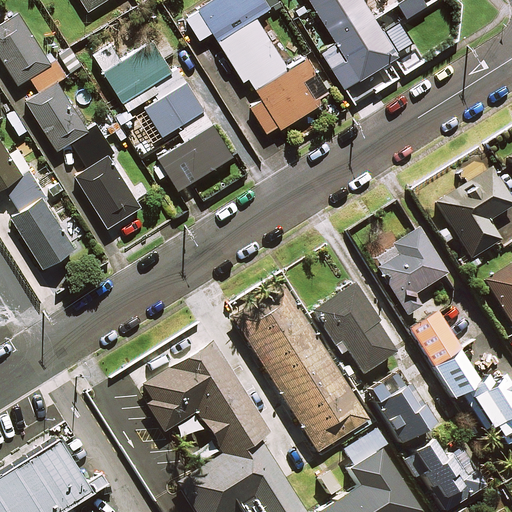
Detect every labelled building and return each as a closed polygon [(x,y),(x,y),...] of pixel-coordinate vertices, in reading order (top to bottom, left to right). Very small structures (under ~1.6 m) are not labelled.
[(101,0),(80,0),(87,9),(101,0)] [(268,6),(265,0),(207,0),(184,14),(198,38),(211,30),(241,79),(247,75),(260,97),(248,104),(266,133),(320,101),(315,93),(325,88),(305,55),(285,67),(253,15),(268,6)] [(308,0),(294,9),(302,21),(316,12),(335,42),(321,51),(352,101),(368,91),(359,77),(404,49),(389,25),(381,30),(371,14),(379,8),(374,0),(308,0)] [(404,0),(398,4),(409,22),(420,15),(417,10),(427,4),(424,0),(404,0)] [(47,62),(17,13),(0,23),(0,57),(16,83),(28,75),(38,90),(24,99),(55,148),(68,140),(86,167),(74,175),(105,225),(139,204),(107,153),(112,150),(95,122),(86,127),(57,80),(66,74),(55,57),(47,62)] [(171,71),(150,39),(120,58),(111,43),(92,54),(126,109),(139,101),(160,134),(174,125),(182,139),(156,156),(176,188),(230,154),(176,68),(171,71)] [(0,184),(2,183),(18,209),(9,214),(41,265),(72,246),(38,191),(41,189),(15,147),(6,152),(0,142),(0,184)] [(511,151),(503,157),(511,171),(511,151)] [(511,194),(500,174),(493,179),(486,168),(432,201),(466,257),(497,238),(485,218),(511,201),(511,194)] [(443,273),(416,226),(389,242),(396,254),(374,266),(401,312),(416,303),(410,293),(443,273)] [(511,258),(480,278),(508,323),(511,320),(511,258)] [(364,419),(279,284),(260,296),(228,316),(314,454),(333,442),(331,440),(364,419)] [(392,351),(351,284),(309,309),(336,353),(343,349),(357,373),(392,351)] [(458,388),(473,378),(433,315),(406,332),(447,395),(458,388)] [(405,511),(410,509),(362,434),(343,446),(351,459),(339,466),(350,484),(304,511),(299,511),(254,437),(263,432),(208,340),(139,382),(149,399),(142,404),(151,419),(159,432),(194,411),(220,454),(174,482),(192,511),(230,511),(236,509),(237,511),(405,511)] [(425,422),(391,369),(361,388),(394,441),(425,422)] [(473,378),(458,388),(462,395),(482,425),(487,422),(500,442),(511,433),(511,388),(502,372),(488,381),(482,372),(473,378)] [(50,434),(0,464),(0,511),(36,511),(46,507),(82,484),(50,434)] [(408,476),(414,472),(423,487),(427,484),(437,501),(434,503),(439,511),(481,484),(456,446),(438,457),(425,436),(404,449),(408,454),(398,460),(408,476)] [(469,505),(473,511),(484,511),(492,508),(484,496),(469,505)]
